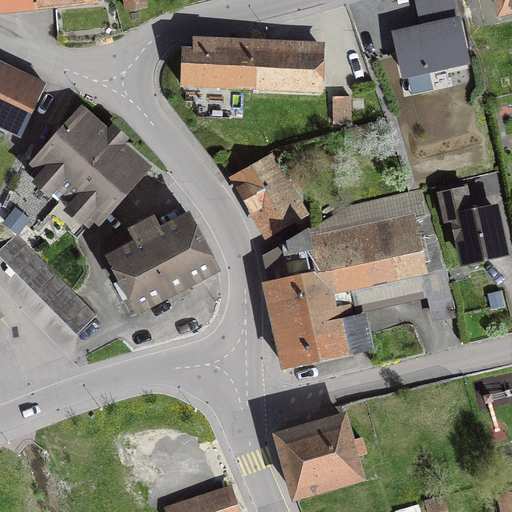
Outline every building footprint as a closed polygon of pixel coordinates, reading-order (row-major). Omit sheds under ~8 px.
[(0,0),(0,6),(13,10),(96,1),(96,0),(0,0)] [(132,0),(120,3),(125,23),(143,18),(137,0),(132,0)] [(511,0),(497,0),(500,12),(511,9),(511,0)] [(455,21),(397,34),(406,75),(465,62),(455,21)] [(182,52),(181,84),(318,89),(320,46),(194,41),(194,53),(182,52)] [(0,63),(0,126),(21,137),(45,85),(0,63)] [(47,212),(74,236),(93,214),(99,220),(145,169),(119,146),(125,139),(113,128),(107,135),(81,112),(36,163),(39,167),(31,177),(58,201),(47,212)] [(312,155),(317,172),(328,169),(326,163),(335,160),(331,149),(312,155)] [(221,160),(232,175),(243,167),(231,152),(221,160)] [(270,155),(234,177),(267,236),(305,215),(270,155)] [(455,218),(464,262),(471,265),(479,264),(482,258),(504,253),(494,209),(469,214),(462,185),(440,190),(447,220),(455,218)] [(285,367),(371,348),(363,309),(429,296),(433,314),(454,309),(426,189),(351,205),(263,256),(269,283),(267,284),(285,367)] [(102,246),(136,311),(217,268),(189,217),(161,232),(154,218),(102,246)] [(17,233),(0,249),(0,256),(76,335),(96,315),(17,233)] [(350,441),(343,417),(278,436),(295,495),(360,476),(354,456),(365,453),(361,438),(350,441)] [(66,511),(132,511),(159,478),(116,446),(66,511)] [(168,509),(168,511),(237,511),(229,488),(168,509)] [(0,511),(28,511),(28,494),(0,494),(0,511)] [(511,511),(511,495),(502,497),(505,511),(511,511)] [(426,501),(428,511),(439,511),(447,510),(444,497),(426,501)]
